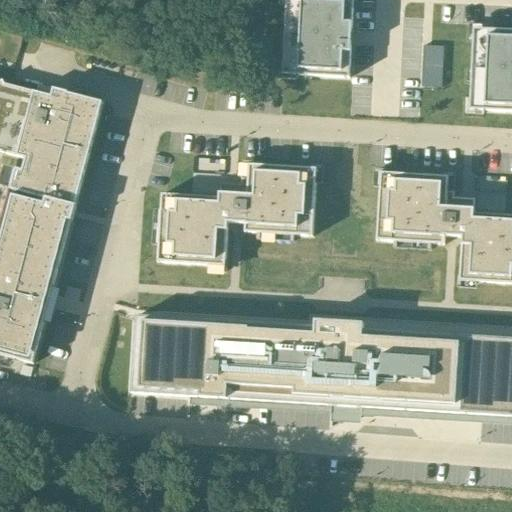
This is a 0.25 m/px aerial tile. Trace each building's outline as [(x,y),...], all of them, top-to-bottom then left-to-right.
[(281,0),(281,6),(285,6),(283,37),(280,37),(279,48),(283,48),(282,64),(278,64),(277,80),(296,81),(296,77),(349,80),(353,0),(281,0)] [(489,28),(470,27),(469,41),(473,41),(471,72),(468,71),(467,82),(471,83),(470,99),(466,99),(465,115),(484,116),(484,112),(511,113),(511,31),(489,31),(489,28)] [(444,68),(445,47),(427,46),(424,46),(423,67),(444,68)] [(443,89),(444,68),(423,67),(422,88),(443,89)] [(47,85),(45,92),(0,80),(0,352),(33,362),(49,301),(72,214),(75,202),(102,100),(47,85)] [(161,194),(157,264),(227,268),(229,224),(238,225),(245,225),(245,233),(313,237),(316,170),(243,166),(242,184),(234,184),(219,183),(218,197),(161,194)] [(460,282),(511,285),(511,215),(475,214),(476,198),(466,198),(455,197),(456,192),(450,192),(451,177),(380,173),(376,242),(445,246),(445,237),(453,238),(462,238),(460,282)] [(511,333),(134,310),(129,397),(191,400),(346,410),(511,419),(511,333)] [(511,419),(191,400),(191,405),(270,409),(330,413),(331,423),(361,424),(361,416),(482,423),(511,424),(511,419)] [(441,492),(440,511),(471,511),(472,492),(441,492)]
